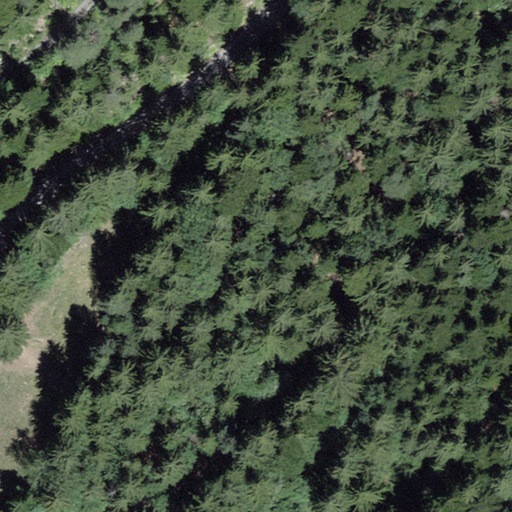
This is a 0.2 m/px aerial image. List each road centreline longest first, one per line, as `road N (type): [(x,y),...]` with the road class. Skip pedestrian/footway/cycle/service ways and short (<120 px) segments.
road 1 (unclassified): [(283,0),(0,241)]
road 2 (track): [(0,83),(88,0)]
